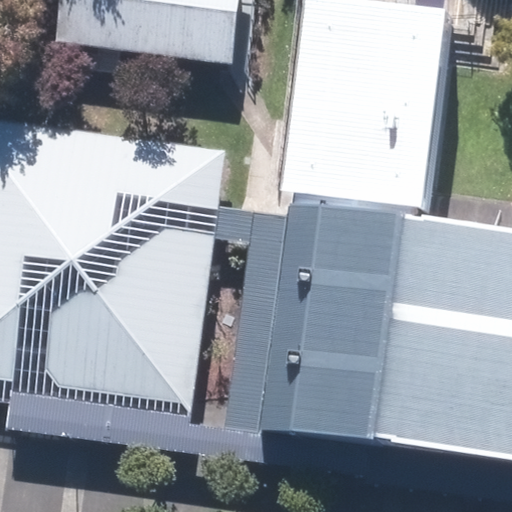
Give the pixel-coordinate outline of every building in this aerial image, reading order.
[(59,0),(54,42),(202,61),(227,64),(233,65),(241,0),(59,0)] [(452,11),(364,0),(306,0),(281,188),(290,190),(420,206),(427,207),(428,192),(445,63),(452,11)] [(223,152),(0,122),(0,402),(11,404),(12,391),(187,415),(211,236),(215,205),(223,152)] [(420,206),(290,190),(287,214),(259,429),(511,461),(511,229),(419,218),(420,206)] [(187,415),(12,391),(11,404),(7,429),(511,496),(511,461),(259,429),(287,214),(241,208),(215,205),(211,236),(250,241),(225,428),(189,423),(190,418),(187,415)]
